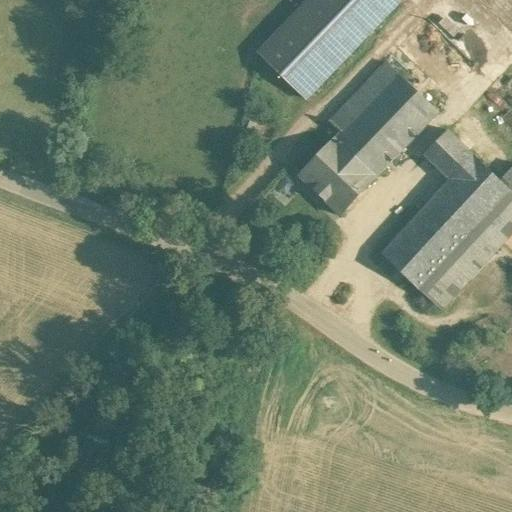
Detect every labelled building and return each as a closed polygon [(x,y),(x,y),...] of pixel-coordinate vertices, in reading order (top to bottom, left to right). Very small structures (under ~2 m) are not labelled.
[(400,0),(309,0),(258,53),(306,99),(401,1),(400,0)] [(438,114),(386,63),(330,122),(342,133),(335,140),(376,179),(438,114)] [(474,156),(448,131),(425,155),(451,181),(474,156)] [(376,179),(335,140),(301,176),(341,215),(376,179)] [(451,181),(383,255),(421,292),(474,235),(511,192),(502,183),(474,156),(451,181)] [(511,192),(474,235),(494,254),(511,234),(511,172),(502,183),(511,192)] [(474,235),(421,292),(442,311),(494,254),(474,235)]
